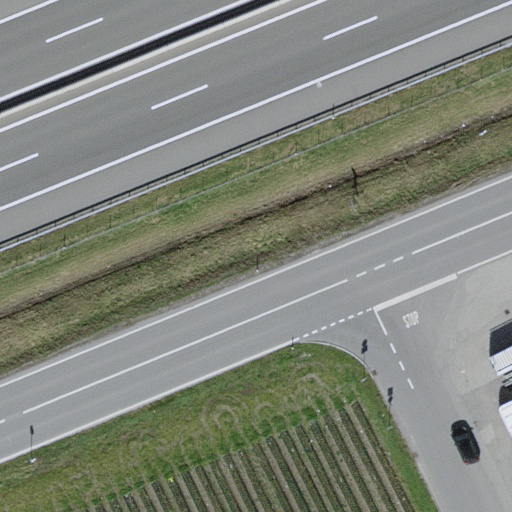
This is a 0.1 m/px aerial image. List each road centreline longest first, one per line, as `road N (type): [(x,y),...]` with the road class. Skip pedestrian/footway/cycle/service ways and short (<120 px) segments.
road 1 (motorway): [(0,171),(424,0)]
road 2 (tertiary): [(0,420),(359,272)]
road 3 (unclassified): [(359,272),(478,511)]
road 4 (tertiary): [(359,272),(511,210)]
road 5 (motorway): [(143,0),(0,57)]
